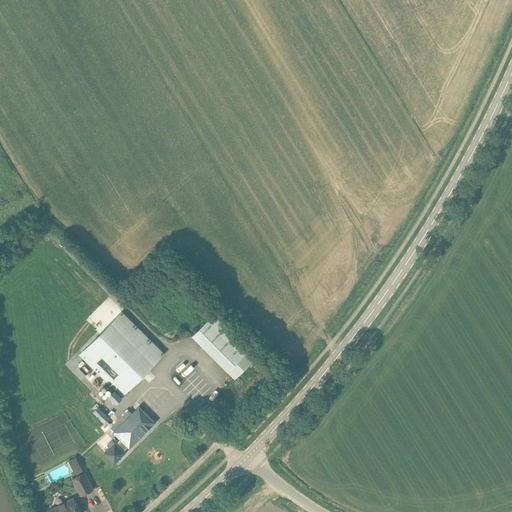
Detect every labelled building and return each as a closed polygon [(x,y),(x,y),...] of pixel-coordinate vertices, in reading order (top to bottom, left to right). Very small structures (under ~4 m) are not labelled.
[(192,335),(227,371),(249,349),(214,313),(192,335)] [(95,371),(114,390),(109,395),(116,402),(165,353),(136,324),(115,345),(112,342),(109,345),(98,335),(84,350),(100,366),(95,371)] [(109,447),(104,452),(114,463),(125,452),(124,451),(128,447),(138,437),(139,438),(155,422),(139,406),(113,432),(116,435),(121,439),(117,444),(112,439),(106,444),(109,447)] [(93,412),(104,423),(109,418),(98,407),(93,412)] [(76,457),(70,460),(77,474),(83,471),(76,457)] [(93,490),(84,472),(72,478),(81,496),(93,490)] [(81,511),(74,497),(47,511),(81,511)]
